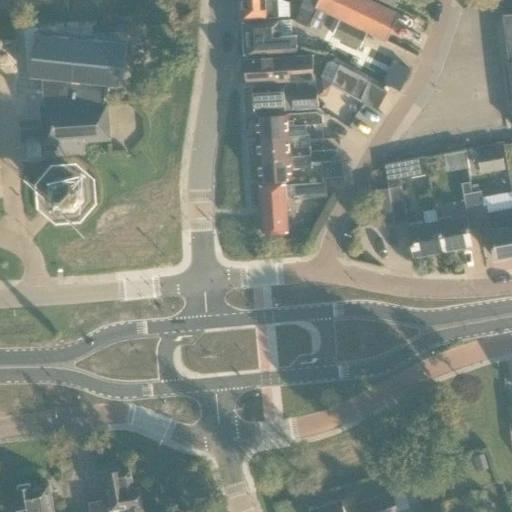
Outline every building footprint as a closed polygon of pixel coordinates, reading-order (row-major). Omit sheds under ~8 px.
[(279,15),(278,0),(242,0),(244,18),(279,15)] [(303,0),(302,5),(314,12),(316,7),(316,6),(318,0),(303,0)] [(387,40),(400,13),(373,0),(318,0),(316,6),(316,7),(387,40)] [(307,25),(314,12),(302,5),(297,20),(307,25)] [(332,34),(359,47),(367,32),(340,19),(332,34)] [(246,54),(294,52),(298,51),(297,36),(292,36),(291,21),(244,22),(246,54)] [(36,34),(31,78),(41,79),(42,85),(43,108),(41,108),(42,124),(43,131),(44,144),(55,143),(56,154),(85,152),(84,141),(110,139),(107,103),(105,103),(107,86),(122,87),(126,44),(36,34)] [(291,81),(314,80),(312,56),(247,60),(249,83),(291,81)] [(333,85),(360,99),(369,83),(341,67),(333,85)] [(314,80),(291,81),(291,86),(254,88),(256,111),(318,106),(317,89),(315,89),(314,80)] [(360,99),(359,100),(378,110),(387,91),(369,82),(369,83),(360,99)] [(257,116),(258,138),(303,135),(303,125),(323,124),(323,115),(319,112),(257,116)] [(259,159),(291,157),(290,143),(294,143),(295,147),(310,146),(310,134),(303,135),(258,138),(259,159)] [(506,169),(502,146),(478,150),(482,173),(506,169)] [(260,181),(292,180),(291,168),(312,167),(311,161),(337,159),(337,149),(305,150),(305,156),(291,157),(259,159),(260,181)] [(467,149),(448,151),(450,169),(469,167),(467,149)] [(322,161),(323,177),(343,176),(343,160),(322,161)] [(384,163),(388,188),(389,187),(402,185),(398,161),(384,163)] [(87,182),(73,170),(60,171),(47,185),(48,198),(63,211),(76,210),(88,195),(87,182)] [(302,195),(302,197),(327,196),(326,182),(285,185),(285,184),(260,186),(263,234),(288,232),(286,196),(302,195)] [(471,183),(472,187),(480,228),(491,226),(489,212),(487,205),(484,206),(480,182),(471,183)] [(395,224),(408,222),(402,185),(389,187),(395,224)] [(443,249),(472,244),(469,230),(480,228),(472,187),(462,188),(466,209),(465,209),(467,216),(438,221),(443,249)] [(372,190),(376,213),(392,210),(388,188),(372,190)] [(511,255),(511,207),(489,212),(491,226),(492,229),(490,230),(495,258),(511,255)] [(414,254),(443,249),(438,221),(409,226),(414,254)] [(484,453),(473,457),(478,472),(489,468),(484,453)] [(122,469),(119,469),(117,466),(109,468),(107,472),(104,472),(111,509),(127,506),(127,511),(143,511),(142,503),(143,503),(140,486),(134,487),(130,468),(122,470),(122,469)] [(30,486),(29,483),(18,485),(19,488),(16,489),(19,511),(54,511),(49,483),(30,486)] [(397,511),(392,494),(355,505),(353,497),(312,510),(312,511),(344,511),(343,509),(353,506),(354,511),(397,511)]
